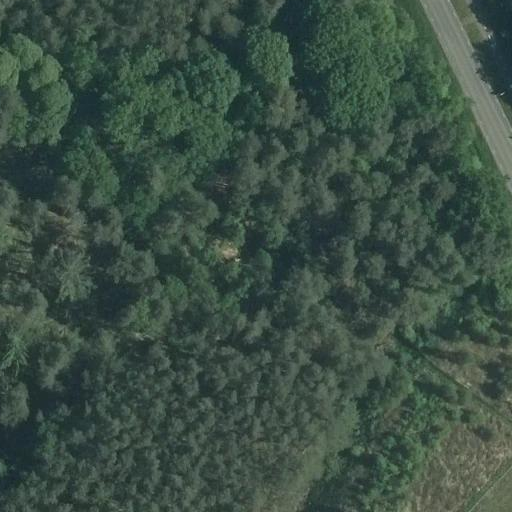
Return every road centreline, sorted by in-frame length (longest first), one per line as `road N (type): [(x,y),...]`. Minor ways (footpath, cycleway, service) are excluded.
road 1 (primary): [(511,163),(434,0)]
road 2 (track): [(0,181),(170,122)]
